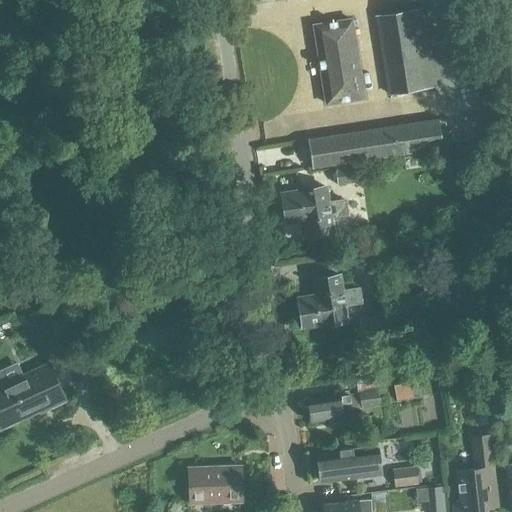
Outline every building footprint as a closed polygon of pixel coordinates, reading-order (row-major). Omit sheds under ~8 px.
[(377,18),(389,96),(428,90),(415,12),(377,18)] [(326,106),(364,100),(352,22),(314,28),(326,106)] [(312,170),(443,150),(438,121),(308,141),(312,170)] [(337,186),(362,183),(359,167),(335,171),(337,186)] [(307,237),(333,233),(330,218),(347,215),(345,201),(328,204),(326,188),(282,195),(286,225),(305,222),(307,237)] [(119,258),(135,252),(127,232),(111,238),(106,223),(68,238),(77,262),(115,248),(119,258)] [(373,251),(375,271),(395,269),(393,248),(373,251)] [(303,329),(347,322),(344,307),(361,304),(359,290),(342,293),(340,277),(314,281),(316,297),(298,300),(303,329)] [(432,292),(401,297),(404,315),(435,310),(432,292)] [(46,345),(65,337),(52,307),(33,316),(46,345)] [(361,337),(385,333),(383,317),(359,320),(361,337)] [(51,409),(65,402),(48,367),(0,389),(0,409),(8,426),(41,411),(39,409),(49,404),(51,409)] [(397,401),(420,397),(417,382),(394,386),(397,401)] [(378,391),(359,394),(361,408),(381,405),(378,391)] [(349,396),(348,396),(348,392),(343,393),(344,397),(339,397),(308,401),(312,423),(328,421),(330,424),(339,423),(340,419),(342,419),(342,418),(352,417),(349,396)] [(456,472),(460,511),(486,511),(483,486),(495,484),(490,444),(472,446),(475,470),(456,472)] [(320,483),(354,479),(380,476),(377,447),(338,451),(339,456),(317,458),(320,483)] [(241,469),(189,471),(190,504),(242,503),(241,469)] [(395,490),(419,487),(417,469),(393,472),(395,490)] [(429,490),(430,502),(430,511),(444,511),(443,489),(429,490)] [(323,511),(368,511),(367,501),(345,502),(345,504),(323,506),(323,511)]
